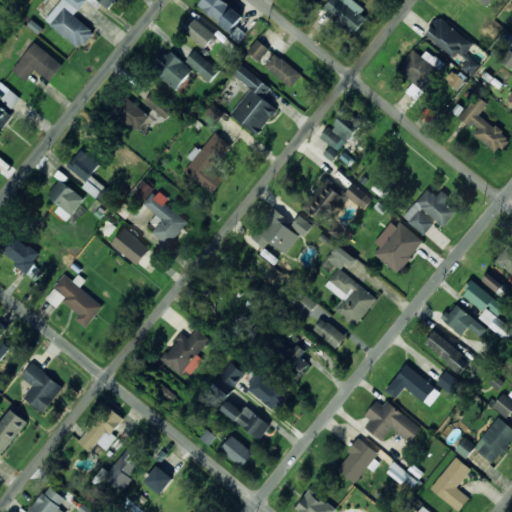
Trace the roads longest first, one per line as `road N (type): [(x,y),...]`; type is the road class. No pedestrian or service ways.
road 1 (residential): [(0,507),(410,0)]
road 2 (residential): [(248,511),(511,185)]
road 3 (residential): [(270,511),(0,291)]
road 4 (residential): [(511,207),(257,0)]
road 5 (residential): [(0,200),(162,0)]
